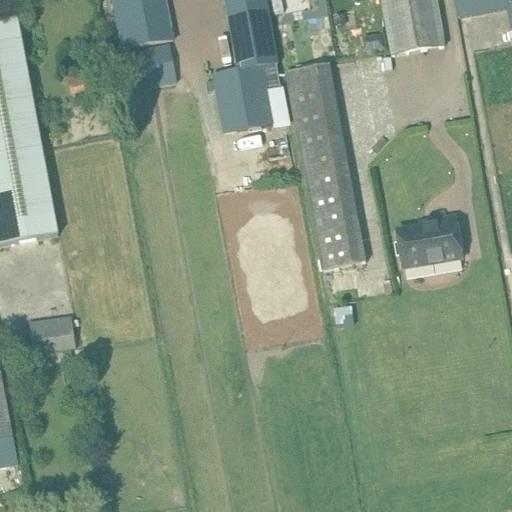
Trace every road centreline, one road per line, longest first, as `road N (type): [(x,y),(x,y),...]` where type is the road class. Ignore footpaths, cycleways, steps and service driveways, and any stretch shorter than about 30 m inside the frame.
road 1 (unknown): [(417,87),(367,106),(347,148),(366,256)]
road 2 (unknown): [(417,87),(421,117),(452,177),(451,188),(419,219)]
road 3 (unknown): [(182,0),(210,121)]
